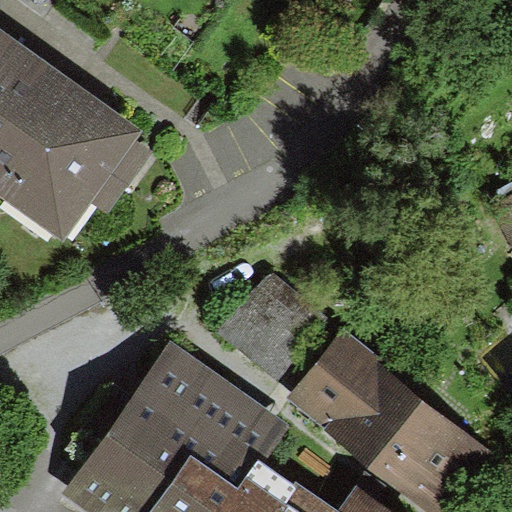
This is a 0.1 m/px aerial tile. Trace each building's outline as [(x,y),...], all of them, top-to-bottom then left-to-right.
[(0,203),(68,251),(146,140),(0,37),(0,203)] [(511,197),(503,202),(511,217),(511,197)] [(511,217),(503,202),(489,209),(511,250),(511,217)] [(328,312),(271,266),(223,326),(280,372),(328,312)] [(287,391),(438,511),(446,511),(500,446),(344,321),(287,391)] [(289,416),(171,336),(81,469),(144,511),(420,511),(357,469),(341,492),(270,444),(289,416)]
